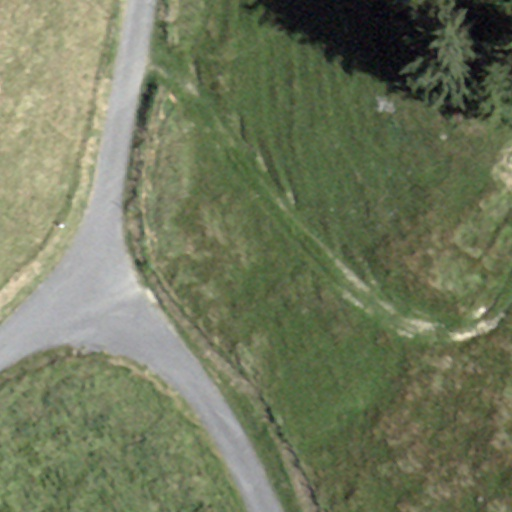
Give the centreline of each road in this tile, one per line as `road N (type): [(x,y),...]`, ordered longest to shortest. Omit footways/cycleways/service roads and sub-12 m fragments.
road 1 (unclassified): [(266,511),(207,400),(153,346),(87,324),(0,352)]
road 2 (track): [(140,0),(87,324)]
